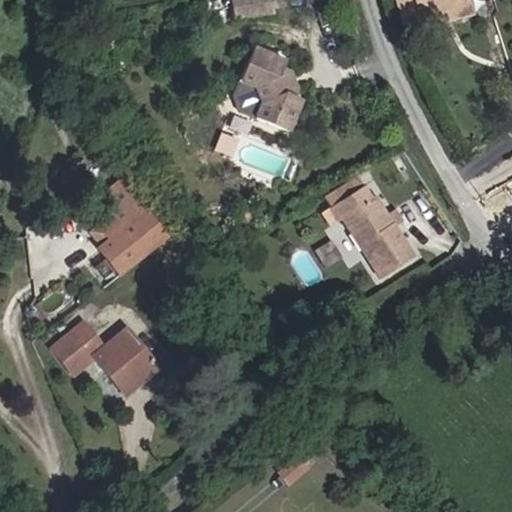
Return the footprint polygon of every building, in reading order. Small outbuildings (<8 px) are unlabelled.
[(217,7),(215,0),(202,0),(204,9),(217,7)] [(265,13),(263,0),(222,0),(225,19),(265,13)] [(391,0),(405,30),(433,17),(431,14),(444,9),(448,17),(471,7),(467,0),(391,0)] [(285,95),(287,89),(281,72),(275,69),(279,58),(247,44),(234,77),(249,83),(255,100),(249,117),(283,131),(296,99),(285,95)] [(287,89),(293,87),(286,70),(281,72),(287,89)] [(500,135),(511,126),(511,98),(487,116),(500,135)] [(305,162),(313,154),(306,147),(298,155),(305,162)] [(96,215),(131,189),(118,173),(113,177),(109,172),(94,184),(98,189),(84,199),(96,215)] [(360,208),(368,202),(361,192),(352,199),(360,208)] [(108,236),(141,209),(132,198),(99,225),(108,236)] [(403,236),(397,228),(383,208),(380,211),(371,199),(368,202),(360,208),(352,199),(330,215),(348,237),(352,234),(394,291),(426,266),(403,236)] [(219,223),(222,231),(257,214),(253,207),(219,223)] [(403,236),(410,231),(404,223),(397,228),(403,236)] [(354,271),(343,257),(328,268),(340,283),(354,271)] [(98,366),(122,395),(157,367),(126,330),(103,350),(88,332),(58,357),(79,381),(98,366)]
